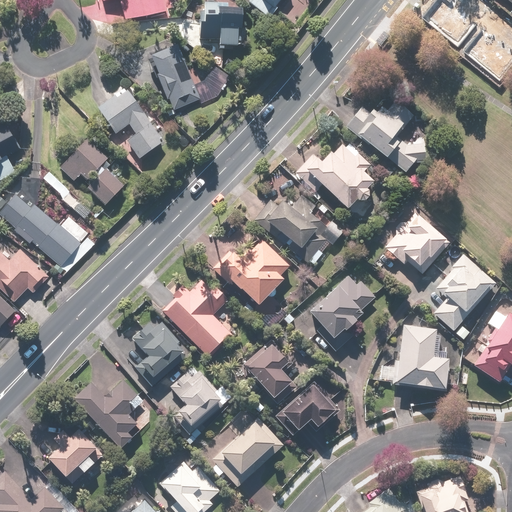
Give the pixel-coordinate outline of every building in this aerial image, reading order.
[(169,10),(166,0),(128,0),(122,2),(127,22),(169,10)] [(286,0),(248,0),(271,19),(286,0)] [(437,29),(457,45),(462,39),(463,40),(467,36),(475,43),(472,46),(493,62),(511,38),(508,35),(505,32),(511,22),(511,20),(503,13),(497,20),(493,17),(496,13),(479,0),(476,0),(468,11),(458,3),(437,29)] [(247,6),(210,5),(210,23),(204,23),(205,40),(223,40),(223,46),(242,46),(241,29),(247,29),(247,6)] [(182,48),(155,57),(175,112),(201,102),(182,48)] [(165,143),(131,89),(103,107),(119,133),(131,125),(137,134),(128,139),(140,159),(165,143)] [(414,115),(396,100),(389,110),(380,103),(372,114),(363,107),(347,128),(408,172),(416,162),(426,162),(426,145),(409,144),(398,134),(405,124),(407,125),(414,115)] [(7,123),(0,126),(0,163),(3,162),(0,158),(20,147),(7,123)] [(90,139),(61,168),(76,182),(83,175),(90,181),(96,175),(101,180),(92,189),(109,205),(127,186),(109,168),(107,171),(103,167),(110,160),(90,139)] [(368,199),(372,196),(371,188),(377,181),(366,171),(372,165),(359,153),(358,155),(345,143),(336,153),(333,151),(325,160),(317,153),(297,172),(317,191),(324,183),(350,209),(359,199),(368,199)] [(398,174),(387,165),(382,171),(393,180),(398,174)] [(0,213),(0,217),(2,215),(62,267),(68,272),(96,244),(87,236),(89,234),(71,217),(62,226),(40,206),(41,179),(24,178),(23,190),(0,214),(0,213)] [(280,205),(273,198),(255,218),(276,237),(282,230),(293,240),(289,245),(308,262),(329,240),(334,244),(346,230),(334,219),(328,226),(312,211),(318,205),(304,192),(293,205),(286,199),(280,205)] [(449,250),(423,223),(396,248),(423,275),(449,250)] [(243,256),(234,248),(217,265),(259,306),(287,278),(282,273),(291,264),(263,236),(243,256)] [(0,249),(0,287),(17,302),(30,288),(35,293),(51,277),(19,247),(17,249),(8,241),(0,249)] [(495,283),(463,254),(435,286),(448,297),(435,312),(455,329),(495,283)] [(358,285),(349,275),(312,310),(324,323),(316,330),(337,353),(356,335),(350,328),(367,312),(364,308),(376,297),(362,281),(358,285)] [(212,287),(205,279),(192,292),(182,281),(170,292),(177,298),(165,309),(210,359),(235,336),(215,314),(229,300),(215,284),(212,287)] [(0,321),(4,325),(17,312),(0,294),(0,321)] [(511,310),(510,309),(505,317),(496,310),(486,324),(494,330),(483,345),(480,342),(468,359),(500,382),(511,364),(511,310)] [(157,318),(134,338),(150,356),(136,368),(152,387),(189,354),(157,318)] [(438,327),(405,325),(403,351),(396,351),(394,384),(448,387),(450,358),(448,358),(448,350),(441,349),(441,335),(437,335),(438,327)] [(264,345),(268,348),(250,364),(278,395),(294,380),(284,368),(292,361),(272,338),(264,345)] [(182,409),(194,424),(225,397),(202,371),(193,378),(188,372),(172,386),(187,404),(182,409)] [(106,396),(93,381),(77,396),(123,447),(142,430),(138,425),(140,423),(131,414),(137,408),(132,403),(139,396),(124,379),(106,396)] [(340,410),(316,382),(277,415),(295,435),(314,418),(321,426),(340,410)] [(285,444),(260,416),(214,458),(239,486),(285,444)] [(100,448),(82,428),(74,435),(67,428),(56,439),(63,447),(50,458),(67,476),(81,464),(87,471),(98,461),(92,455),(100,448)] [(221,490),(190,456),(161,482),(178,501),(173,506),(177,511),(204,511),(214,504),(210,500),(221,490)] [(0,465),(0,511),(59,511),(67,505),(37,474),(22,488),(0,465)] [(461,471),(417,486),(425,510),(427,510),(427,511),(469,511),(466,501),(471,499),(461,471)] [(400,502),(388,488),(369,503),(372,507),(365,511),(410,511),(411,509),(405,501),(400,502)] [(160,511),(147,498),(131,511),(160,511)]
